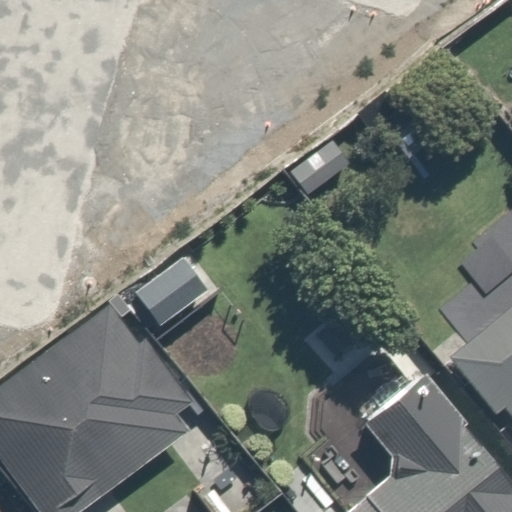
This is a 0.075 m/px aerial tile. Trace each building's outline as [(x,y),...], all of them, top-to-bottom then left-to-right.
[(0,0),(0,189),(38,190),(72,205),(139,85),(93,45),(115,0),(0,0)] [(470,339),(451,353),(511,432),(511,214),(453,259),(481,296),(453,317),(470,339)] [(122,304),(0,397),(0,444),(51,511),(91,511),(211,420),(122,304)] [(511,511),(511,432),(451,353),(331,444),(355,475),(332,493),(346,511),(511,511)] [(272,511),(285,503),(259,467),(208,505),(213,511),(272,511)]
